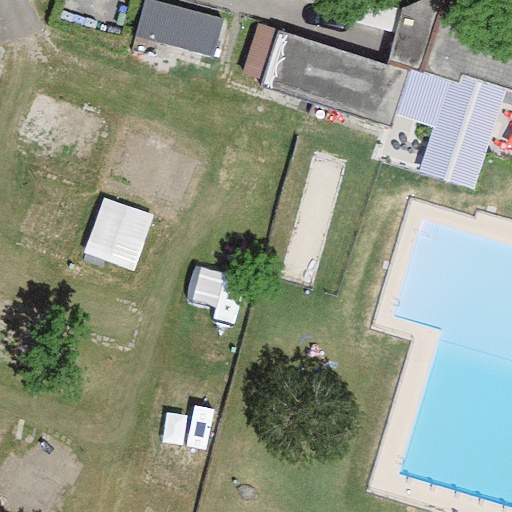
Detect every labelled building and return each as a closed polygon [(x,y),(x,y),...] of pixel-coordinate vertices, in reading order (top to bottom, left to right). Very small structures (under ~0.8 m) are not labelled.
[(147,0),(140,32),(220,49),(228,13),(169,0),(147,0)] [(511,96),(511,26),(427,0),(347,0),(345,5),(342,17),(398,35),(391,59),(511,96)] [(407,71),(333,47),(261,24),(244,76),(316,100),(390,124),(407,71)] [(36,86),(22,125),(95,151),(109,112),(36,86)] [(114,173),(186,202),(205,155),(133,125),(114,173)] [(138,265),(155,212),(106,197),(89,250),(138,265)] [(38,429),(0,496),(0,500),(21,511),(51,511),(84,454),(38,429)]
